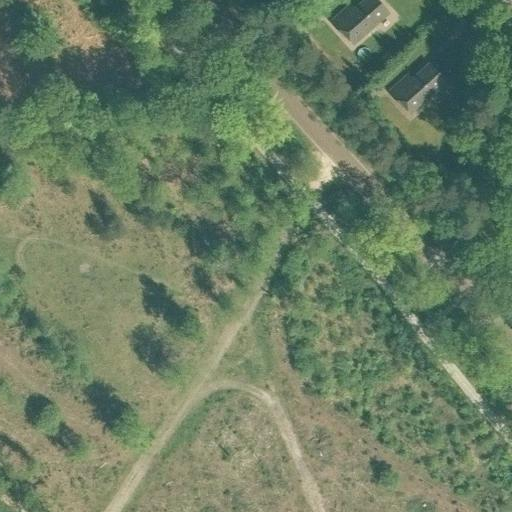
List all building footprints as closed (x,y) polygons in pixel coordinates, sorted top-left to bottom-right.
[(387,13),(375,0),(365,0),(354,10),(350,6),(332,22),(352,44),(387,13)] [(290,31),(299,24),(288,9),(278,16),(290,31)] [(398,69),(406,63),(401,57),(394,64),(398,69)] [(445,82),(429,65),(412,80),(408,76),(390,92),(410,114),(445,82)] [(366,111),(374,104),(364,92),(356,98),(366,111)]
